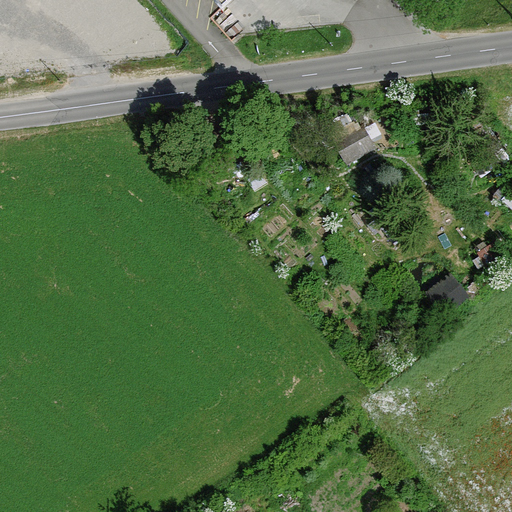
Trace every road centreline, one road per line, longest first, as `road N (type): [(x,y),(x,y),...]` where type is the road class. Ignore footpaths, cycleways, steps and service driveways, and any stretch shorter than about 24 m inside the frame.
road 1 (unclassified): [(187,91),(511,48)]
road 2 (unclassified): [(0,117),(187,91)]
road 3 (residential): [(107,0),(187,91)]
